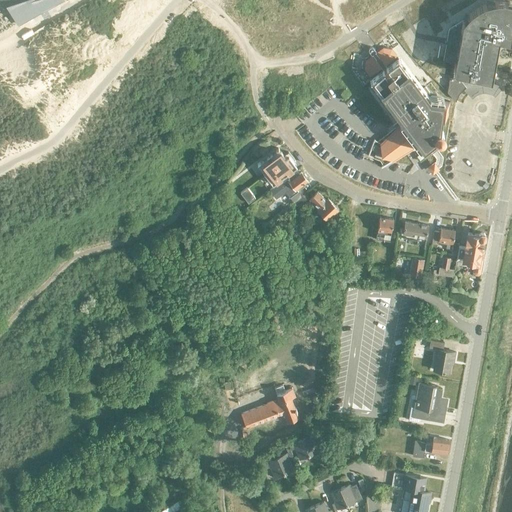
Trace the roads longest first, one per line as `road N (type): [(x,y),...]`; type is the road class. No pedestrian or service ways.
road 1 (tertiary): [(445,511),(499,217)]
road 2 (residential): [(499,217),(355,192),(321,173),(272,125)]
road 3 (unknown): [(489,138),(492,96),(475,99),(468,118),(459,178),(479,176),(487,148)]
road 4 (residential): [(371,511),(369,477),(358,466),(282,498)]
